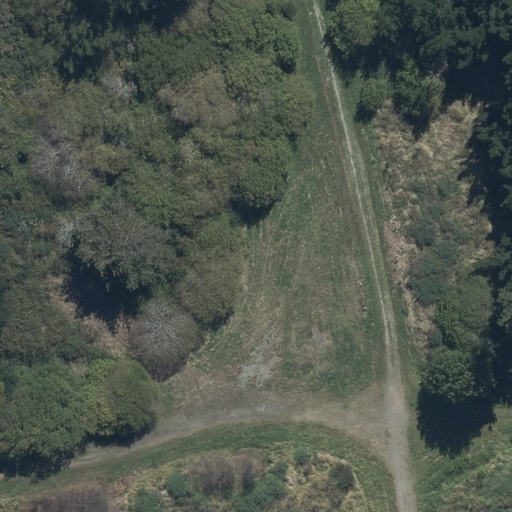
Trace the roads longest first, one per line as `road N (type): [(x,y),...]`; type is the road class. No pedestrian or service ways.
road 1 (track): [(395,410),(319,0)]
road 2 (track): [(0,471),(198,423),(292,410),(395,410)]
